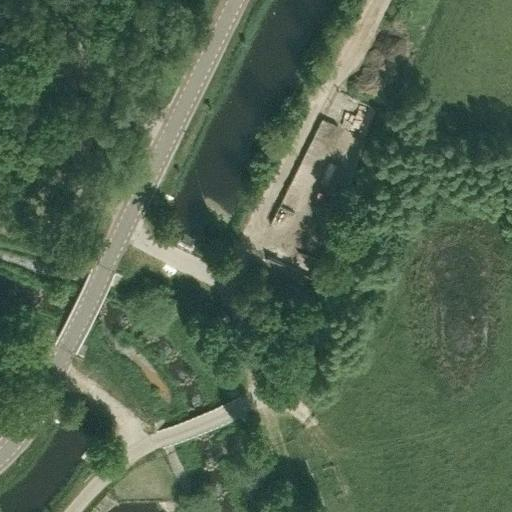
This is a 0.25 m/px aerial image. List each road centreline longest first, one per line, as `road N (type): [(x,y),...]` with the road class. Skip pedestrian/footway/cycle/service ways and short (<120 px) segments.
road 1 (unclassified): [(0,457),(33,413),(235,0)]
road 2 (unclassified): [(73,511),(123,458),(261,392)]
road 3 (unclassified): [(322,94),(228,283)]
